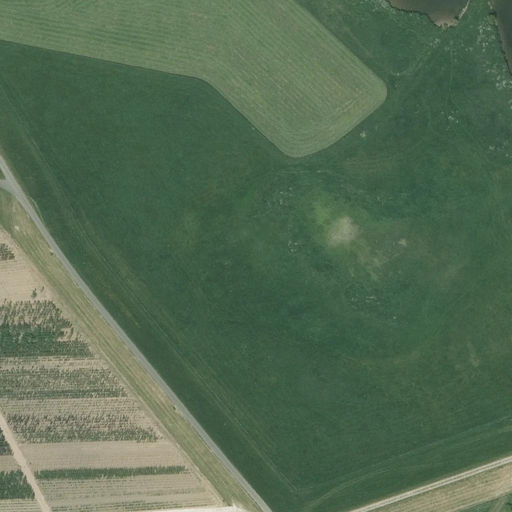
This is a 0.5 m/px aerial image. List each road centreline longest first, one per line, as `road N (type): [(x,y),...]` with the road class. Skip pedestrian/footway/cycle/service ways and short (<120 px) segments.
road 1 (unclassified): [(266,511),(75,275),(0,164)]
road 2 (track): [(355,511),(511,459)]
